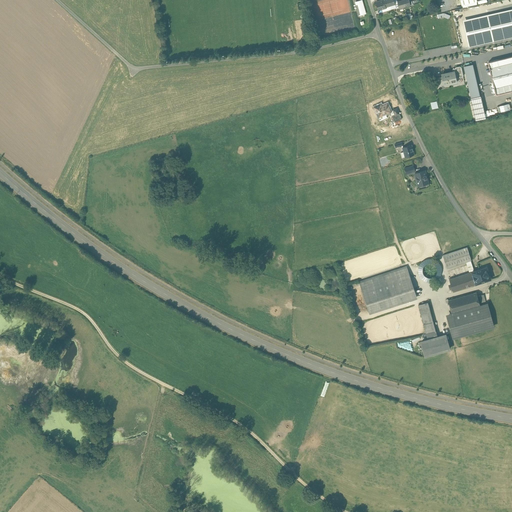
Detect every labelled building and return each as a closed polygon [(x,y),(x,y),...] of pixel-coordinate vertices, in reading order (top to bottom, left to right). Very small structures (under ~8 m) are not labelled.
[(362,0),(356,2),(359,16),(366,14),(362,0)] [(383,0),(382,0),(376,2),(378,10),(386,8),(386,7),(383,0)] [(393,0),(382,0),(383,0),(386,7),(389,6),(390,9),(396,8),(393,0)] [(511,8),(463,20),(469,47),(511,37),(511,8)] [(511,56),(488,62),(494,88),(511,83),(511,56)] [(473,65),(464,67),(471,98),(480,96),(473,65)] [(460,67),(456,67),(455,69),(454,70),(454,71),(454,72),(455,72),(456,80),(459,79),(458,78),(462,77),(463,76),(461,68),(460,67)] [(454,72),(441,75),(444,85),(457,82),(456,80),(455,72),(454,72)] [(440,78),(433,80),(435,87),(441,85),(440,78)] [(511,83),(494,88),(496,95),(511,90),(511,83)] [(480,97),(471,99),(471,98),(476,120),(486,118),(481,96),(480,96),(480,97)] [(387,104),(380,107),(379,105),(374,107),(379,117),(391,112),(387,104)] [(397,108),(393,110),(395,114),(392,116),(395,122),(402,119),(397,108)] [(412,145),(402,148),(405,157),(414,154),(412,145)] [(413,166),(405,168),(406,174),(415,172),(413,166)] [(425,171),(415,173),(418,186),(428,183),(425,171)] [(467,247),(443,255),(447,269),(471,260),(467,247)] [(432,280),(432,278),(442,276),(440,262),(434,263),(433,259),(418,262),(421,282),(432,280)] [(471,262),(467,264),(469,273),(449,280),(453,292),(479,283),(478,283),(474,272),(471,262)] [(406,267),(360,282),(370,313),(416,298),(406,267)] [(485,268),(474,272),(478,283),(489,279),(485,268)] [(476,293),(448,300),(452,314),(480,306),(479,303),(478,296),(476,293)] [(484,295),(478,296),(479,303),(486,301),(484,295)] [(428,302),(418,305),(426,334),(436,331),(428,302)] [(480,306),(452,314),(452,315),(447,317),(453,338),(493,327),(487,305),(480,307),(480,306)] [(436,331),(426,334),(428,340),(438,337),(436,331)] [(428,340),(421,342),(425,356),(449,349),(445,335),(438,337),(428,340)]
